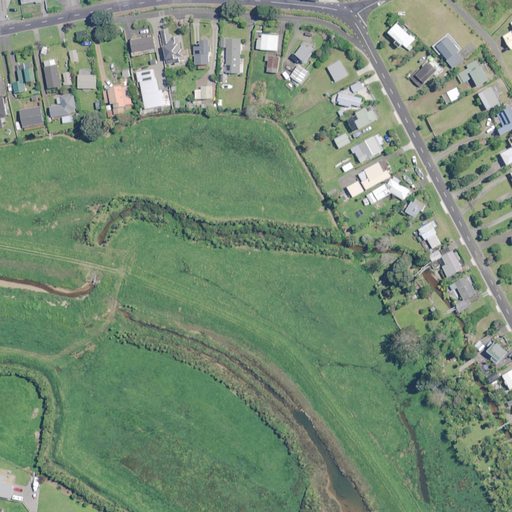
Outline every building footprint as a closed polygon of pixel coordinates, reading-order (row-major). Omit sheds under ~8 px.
[(400,22),(390,33),(402,45),(397,51),(399,53),(405,47),(410,52),(414,48),(411,45),(417,38),(414,35),(400,22)] [(459,52),(462,50),(450,34),(433,47),(441,58),(442,57),(443,59),(445,57),(448,60),(454,68),(464,60),(459,52)] [(280,36),(263,35),(263,40),(258,40),(257,49),(279,51),(280,36)] [(149,38),(148,36),(144,36),(145,38),(131,41),(133,53),(156,48),(154,37),(149,38)] [(180,45),(178,36),(163,39),(167,61),(172,60),(172,63),(184,61),(180,45)] [(241,59),(245,59),(245,54),(241,54),(241,39),(222,39),(222,48),(228,48),(227,65),(229,65),(229,73),(241,73),(241,59)] [(200,65),(200,69),(208,69),(208,65),(210,65),(209,40),(200,40),(201,55),(196,55),(196,65),(200,65)] [(314,50),(305,44),(296,55),(306,62),(314,50)] [(80,61),(77,50),(70,52),(73,63),(80,61)] [(280,58),(270,56),(268,72),(278,73),(280,58)] [(435,75),(438,77),(444,71),(430,56),(421,64),(425,67),(421,71),(420,70),(412,78),(422,88),(435,75)] [(62,87),(57,59),(45,62),(50,89),(62,87)] [(350,76),(341,61),(329,67),(332,73),(328,74),(334,84),(350,76)] [(479,68),(475,62),(468,66),(469,69),(459,75),(463,83),(466,82),(469,87),(477,83),(479,86),(490,80),(486,74),(490,72),(486,64),(479,68)] [(25,83),(36,81),(33,63),(18,66),(21,81),(14,83),(16,94),(27,92),(25,83)] [(156,78),(154,70),(138,73),(140,83),(141,82),(147,109),(166,105),(163,90),(160,90),(158,78),(156,78)] [(70,72),(64,74),(66,82),(64,82),(65,86),(73,84),(70,72)] [(97,89),(97,76),(79,75),(79,89),(97,89)] [(365,90),(361,81),(351,86),(354,94),(365,90)] [(502,92),(498,85),(480,94),(489,110),(501,103),(497,95),(502,92)] [(124,107),(133,105),(129,86),(104,91),(107,104),(113,102),(116,115),(125,113),(124,107)] [(213,86),(202,86),(202,90),(196,90),(197,99),(213,99),(213,86)] [(462,97),(457,88),(448,92),(453,102),(462,97)] [(340,93),(333,97),(332,102),(352,107),(353,104),(362,106),(364,99),(350,95),(351,91),(344,89),(343,94),(340,93)] [(64,124),(74,122),(73,115),(72,115),(72,114),(77,113),(75,94),(60,96),(62,106),(51,107),(52,118),(63,116),(64,124)] [(0,96),(0,129),(5,129),(3,118),(9,117),(5,96),(0,96)] [(45,124),(41,107),(20,112),(24,128),(45,124)] [(511,107),(506,111),(499,115),(505,127),(499,130),(502,135),(511,130),(511,107)] [(370,113),(367,108),(348,119),(356,132),(379,119),(374,110),(370,113)] [(352,143),(347,134),(336,140),(341,149),(352,143)] [(384,144),(380,134),(352,149),(360,164),(385,151),(382,145),(384,144)] [(511,164),(511,139),(511,140),(511,141),(511,147),(502,153),(509,166),(511,164)] [(368,169),(359,174),(367,190),(393,178),(389,170),(385,171),(382,163),(368,169)] [(367,195),(373,205),(392,193),(405,201),(411,191),(392,179),(388,185),(387,183),(367,195)] [(365,192),(360,182),(349,187),(354,198),(365,192)] [(349,200),(345,194),(339,199),(343,205),(349,200)] [(371,205),(367,198),(363,200),(366,207),(371,205)] [(427,205),(417,199),(414,202),(413,201),(407,211),(417,218),(421,211),(423,212),(427,205)] [(434,249),(442,244),(436,235),(438,234),(435,228),(438,226),(435,221),(420,230),(426,240),(428,239),(434,249)] [(443,257),(439,251),(434,254),(437,260),(443,257)] [(454,252),(443,257),(447,265),(443,267),(449,277),(463,270),(454,252)] [(458,288),(460,291),(453,295),(457,303),(456,304),(460,312),(472,305),(468,299),(477,294),(468,276),(451,286),(454,290),(458,288)] [(508,352),(496,342),(485,355),(498,365),(508,352)] [(489,364),(484,367),(487,374),(492,372),(489,364)]
